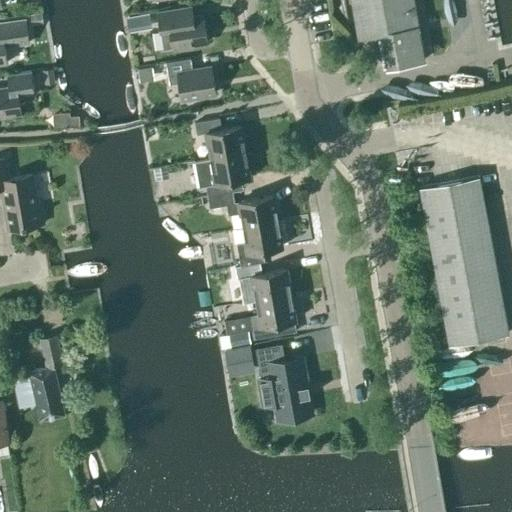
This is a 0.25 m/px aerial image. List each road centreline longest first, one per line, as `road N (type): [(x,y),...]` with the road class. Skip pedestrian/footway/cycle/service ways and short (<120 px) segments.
road 1 (unclassified): [(427,511),(381,245)]
road 2 (unclassified): [(381,245),(364,168),(315,116),(303,45)]
road 3 (residential): [(352,396),(325,254)]
